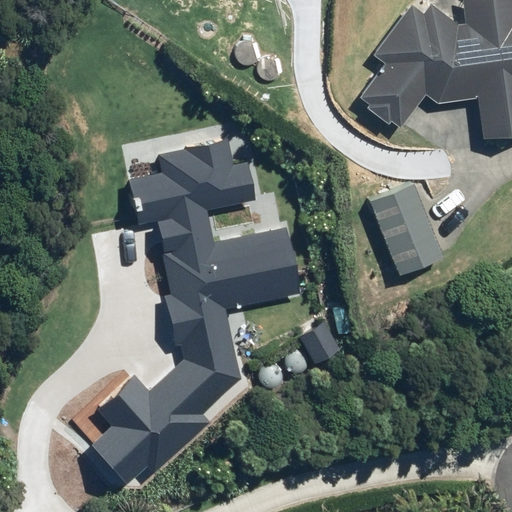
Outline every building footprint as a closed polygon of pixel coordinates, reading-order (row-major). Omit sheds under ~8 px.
[(385,51),(358,84),(398,114),(424,77),(438,87),(484,82),(487,120),(511,117),(511,8),(511,9),(511,0),(462,0),(464,15),(451,17),(429,0),(424,0),(420,6),(412,0),(405,0),(373,42),(385,51)] [(153,450),(239,370),(225,300),(297,285),(284,223),(212,237),(204,202),(252,192),(244,155),(229,158),(224,132),(155,146),(159,163),(129,169),(135,201),(160,196),(169,244),(161,246),(182,351),(148,383),(132,366),(97,398),(115,417),(96,434),(119,459),(142,438),(153,450)] [(409,173),(366,192),(396,263),(439,245),(409,173)] [(344,297),(330,299),(335,323),(348,320),(344,297)] [(320,313),(297,326),(310,348),(333,334),(320,313)]
